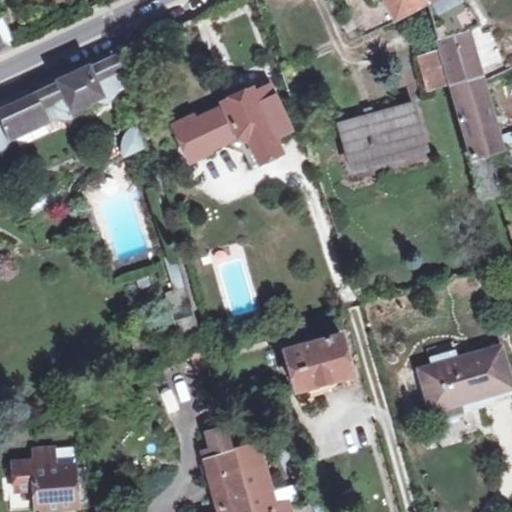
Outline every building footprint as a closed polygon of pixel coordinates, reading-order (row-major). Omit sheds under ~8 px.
[(387,0),(397,18),(428,2),(442,49),(419,56),(430,89),(452,83),(471,149),(474,158),(490,154),(503,150),(503,148),(502,145),(483,80),(469,30),(480,24),(466,0),(387,0)] [(0,51),(15,45),(1,16),(0,15),(0,51)] [(10,137),(53,117),(63,118),(69,117),(75,115),(72,109),(101,95),(105,103),(111,98),(116,92),(119,87),(121,82),(119,76),(117,72),(125,69),(120,50),(0,106),(0,144),(11,139),(10,137)] [(248,140),(260,163),(283,153),(276,137),(292,130),(270,85),(255,91),(252,87),(222,101),(224,105),(194,119),(193,115),(172,125),(190,160),(210,150),(209,148),(221,143),(238,135),(248,140)] [(391,160),(410,154),(408,148),(425,143),(415,103),(341,124),(352,164),(389,153),(391,160)] [(133,126),(129,129),(124,133),(123,138),(122,143),(123,150),(125,156),(147,146),(140,123),(133,126)] [(238,135),(221,143),(227,156),(241,157),(247,170),(260,163),(248,140),(238,135)] [(490,154),(474,158),(484,195),(502,190),(497,175),(490,154)] [(319,385),(353,375),(342,334),(286,351),(301,400),(322,394),(319,385)] [(511,383),(502,348),(422,370),(433,411),(511,388),(511,383)] [(250,511),(233,449),(232,443),(228,430),(209,436),(216,457),(205,460),(220,511),(250,511)] [(256,442),(233,449),(250,511),(290,511),(288,502),(274,505),(256,442)] [(57,467),(56,452),(56,448),(34,450),(34,460),(13,463),(15,491),(29,489),(34,488),(36,509),(78,507),(75,465),(72,466),(57,467)] [(71,451),(56,452),(57,467),(72,466),(71,457),(71,451)]
